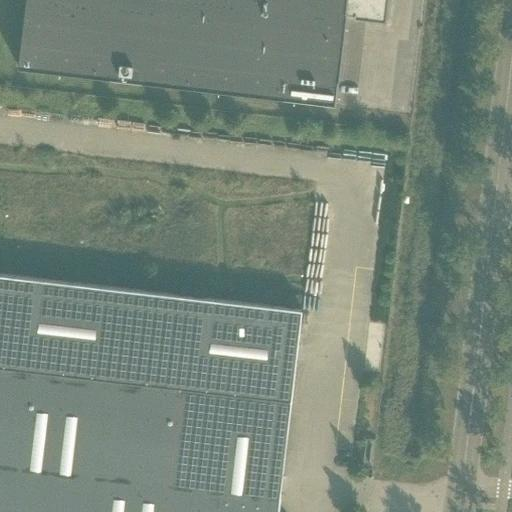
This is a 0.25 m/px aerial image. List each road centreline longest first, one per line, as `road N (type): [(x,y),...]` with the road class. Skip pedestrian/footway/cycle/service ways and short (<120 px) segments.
road 1 (unknown): [(0,122),(297,168),(319,196),(327,233),(324,341)]
road 2 (tertiary): [(458,511),(511,72)]
road 3 (unknown): [(458,505),(303,487)]
road 4 (unknown): [(324,341),(303,487)]
